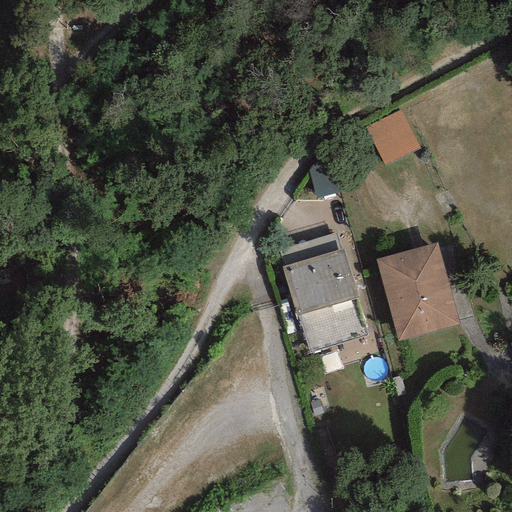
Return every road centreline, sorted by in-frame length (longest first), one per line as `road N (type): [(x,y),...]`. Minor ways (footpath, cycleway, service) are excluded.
road 1 (unknown): [(67,511),(197,323),(308,142),(382,0)]
road 2 (unknown): [(308,142),(511,35)]
road 3 (unknown): [(106,511),(199,419),(254,393)]
